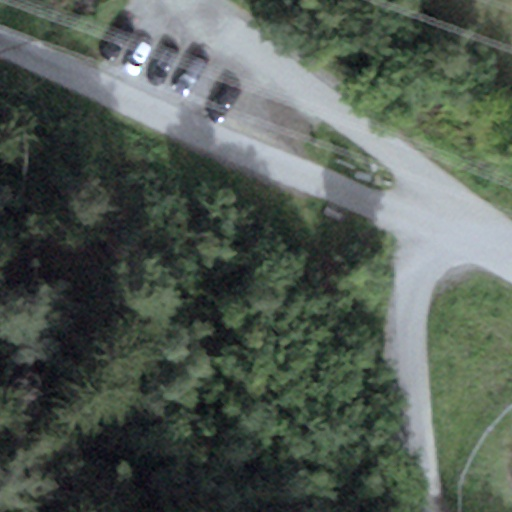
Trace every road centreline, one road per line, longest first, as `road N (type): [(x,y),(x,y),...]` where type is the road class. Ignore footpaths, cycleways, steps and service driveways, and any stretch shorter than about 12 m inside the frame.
road 1 (primary): [(0,247),(511,453)]
road 2 (track): [(437,224),(0,30)]
road 3 (track): [(511,252),(464,222),(437,224),(427,244),(413,299),(421,474),(438,511)]
road 4 (track): [(464,222),(410,152),(207,0)]
